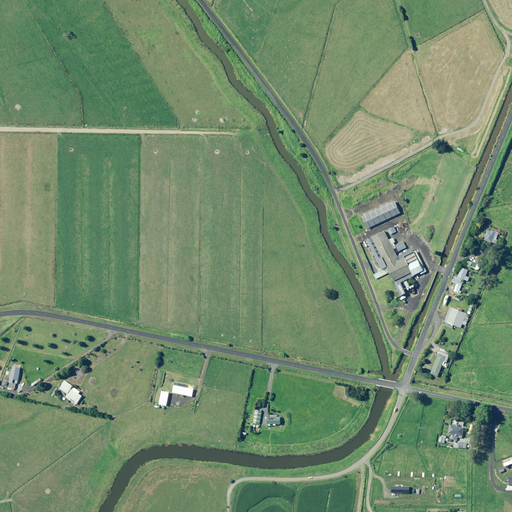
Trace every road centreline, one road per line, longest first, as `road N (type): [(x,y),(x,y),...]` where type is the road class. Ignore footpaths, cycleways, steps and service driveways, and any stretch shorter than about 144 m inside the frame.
road 1 (unclassified): [(415,355),(388,342),(329,178),(204,0)]
road 2 (tertiary): [(402,384),(46,314),(0,314)]
road 3 (tertiary): [(511,116),(415,355)]
road 4 (unclassified): [(238,485),(355,470),(380,448),(402,384)]
